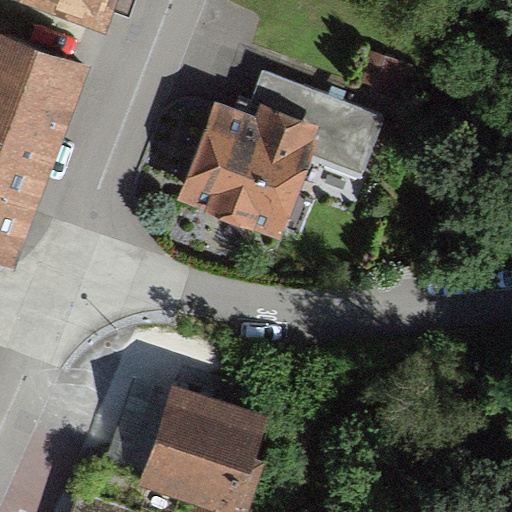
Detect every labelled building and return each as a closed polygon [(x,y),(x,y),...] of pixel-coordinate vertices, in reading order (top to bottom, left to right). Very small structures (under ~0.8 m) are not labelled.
[(0,0),(0,1),(88,36),(102,0),(0,0)] [(0,253),(8,257),(76,70),(0,42),(0,253)] [(370,55),(361,79),(396,92),(405,68),(370,55)] [(219,112),(189,193),(293,232),(307,196),(345,210),(378,122),(267,81),(251,124),(219,112)] [(173,394),(143,484),(190,500),(185,511),(125,511),(80,497),(74,511),(242,511),(236,510),(265,424),(173,394)] [(304,451),(307,429),(288,426),(285,448),(304,451)]
